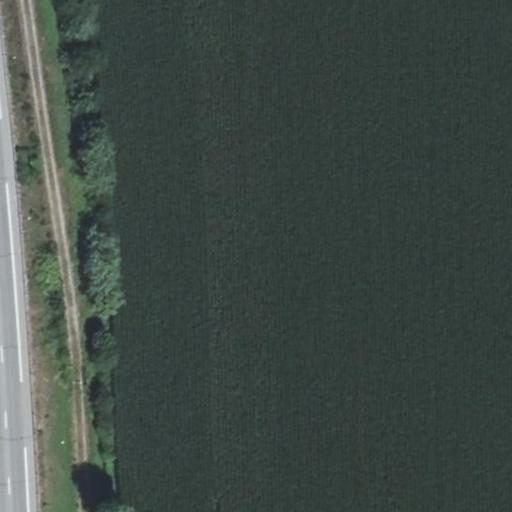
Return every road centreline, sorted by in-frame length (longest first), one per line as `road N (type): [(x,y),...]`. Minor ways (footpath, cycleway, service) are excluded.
road 1 (track): [(81,511),(75,323),(26,0)]
road 2 (trunk): [(10,511),(0,317)]
